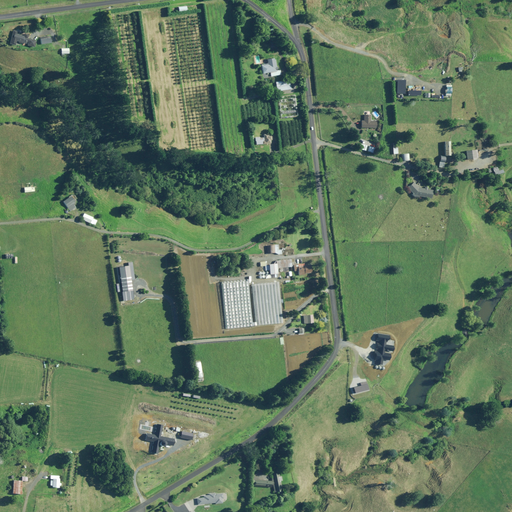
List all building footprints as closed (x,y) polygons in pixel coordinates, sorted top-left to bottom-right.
[(71,22),(72,35),(99,31),(98,18),(71,22)] [(71,22),(71,21),(56,23),(58,37),(72,35),(71,22)] [(22,44),(22,43),(24,44),(25,43),(26,43),(26,41),(27,42),(27,44),(26,45),(33,47),(36,36),(30,35),(29,39),(27,38),(28,35),(24,34),(23,36),(17,34),(17,32),(12,30),(8,44),(14,45),(15,42),(15,41),(18,42),(22,44)] [(96,32),(66,36),(67,45),(98,41),(96,32)] [(51,43),(50,36),(40,37),(41,44),(51,43)] [(277,71),(275,58),(267,60),(268,64),(261,65),(263,74),(270,72),(271,76),(281,75),(280,70),(277,71)] [(286,84),(285,81),(276,82),(277,91),(292,89),(291,83),(286,84)] [(297,115),(295,95),(279,97),(281,117),(297,115)] [(370,121),(370,115),(364,115),(364,121),(361,121),(361,128),(376,128),(376,121),(370,121)] [(271,140),(272,140),(272,136),(268,136),(268,134),(263,134),(263,138),(255,137),(255,141),(256,141),(255,144),(264,145),(264,144),(271,144),(271,140)] [(374,148),(361,144),(359,149),(373,152),(374,148)] [(466,159),(476,158),(476,157),(477,157),(477,150),(465,151),(466,159)] [(497,171),(496,166),(491,168),(493,175),(502,173),(501,170),(497,171)] [(418,188),(413,183),(407,189),(411,192),(412,195),(413,197),(418,198),(419,196),(431,199),(433,190),(427,189),(428,187),(424,186),(424,188),(418,188)] [(74,203),(70,197),(62,202),(69,211),(75,207),(72,204),(74,203)] [(92,217),(83,214),(81,219),(94,225),(96,221),(92,219),(92,217)] [(278,249),(278,248),(273,248),(273,245),(268,245),(269,253),(274,253),(281,256),(283,251),(278,249)] [(268,265),(269,266),(265,266),(265,271),(269,271),(270,275),(277,274),(277,268),(291,267),(290,259),(276,261),(276,264),(268,265)] [(303,266),(303,264),(298,264),(298,265),(294,265),(294,271),(298,271),(298,275),(305,275),(305,274),(312,273),(311,265),(303,266)] [(132,291),(129,266),(119,267),(122,292),(132,291)] [(289,280),(283,281),(284,283),(282,283),(285,309),(296,308),(293,282),(289,282),(289,280)] [(255,322),(252,323),(251,310),(248,281),(244,281),(221,283),(225,325),(225,329),(282,323),(280,304),(282,304),(282,299),(280,300),(278,282),(252,285),(255,322)] [(312,323),(312,315),(303,316),(304,324),(312,323)] [(203,377),(201,361),(194,362),(196,378),(203,377)] [(272,485),(273,493),(276,493),(276,495),(281,494),(280,489),(279,481),(282,481),(281,476),(279,476),(278,473),(271,474),(272,481),(252,480),(252,486),(270,488),(270,485),(272,485)] [(59,476),(50,476),(50,479),(52,479),(52,481),(50,481),(50,486),(52,486),(52,487),(58,488),(59,476)] [(21,481),(12,481),(12,494),(21,494),(21,481)] [(215,494),(215,493),(208,494),(208,495),(203,496),(203,498),(196,499),(197,505),(214,503),(214,504),(222,503),(221,498),(223,498),(222,493),(215,494)]
